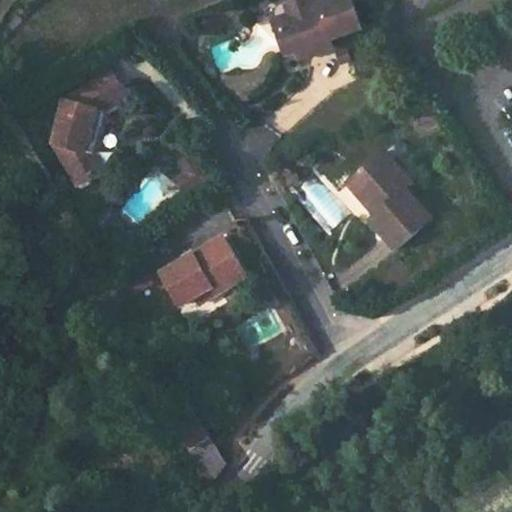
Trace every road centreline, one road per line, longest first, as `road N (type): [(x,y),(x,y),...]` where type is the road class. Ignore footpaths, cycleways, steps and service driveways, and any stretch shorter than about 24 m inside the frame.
road 1 (residential): [(346,361),(228,146)]
road 2 (residential): [(511,254),(346,361)]
road 3 (residential): [(346,361),(220,511)]
road 4 (unknown): [(363,80),(510,0)]
